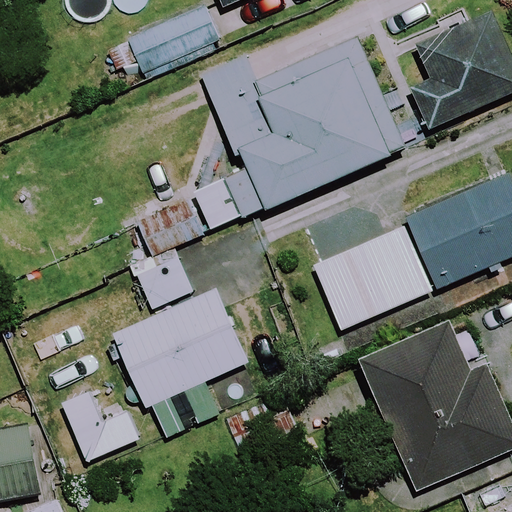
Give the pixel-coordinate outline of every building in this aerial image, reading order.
[(214,0),(220,13),(248,0),(214,0)] [(222,43),(206,8),(129,44),(145,78),(222,43)] [(391,113),(358,32),(286,61),(283,53),(206,84),(241,171),(225,177),(242,221),(407,154),(391,113)] [(409,228),(436,292),(511,259),(511,194),(505,179),(406,221),(409,228)] [(131,223),(146,261),(226,230),(211,192),(131,223)] [(436,292),(409,228),(315,268),(342,332),(436,292)] [(241,230),(136,280),(153,316),(258,266),(241,230)] [(251,365),(221,293),(115,337),(146,410),(180,396),(191,423),(218,412),(206,384),(251,365)] [(470,382),(449,329),(365,364),(417,490),(511,450),(511,428),(490,374),(470,382)] [(291,435),(279,403),(235,420),(247,452),(291,435)] [(0,510),(44,497),(22,424),(0,430),(0,510)]
